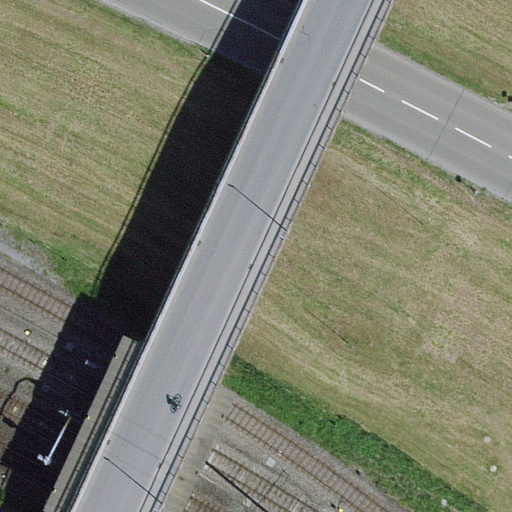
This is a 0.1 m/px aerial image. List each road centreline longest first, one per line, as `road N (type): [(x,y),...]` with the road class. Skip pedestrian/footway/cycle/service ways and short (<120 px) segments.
road 1 (unclassified): [(339,0),(107,511)]
road 2 (primary): [(198,0),(511,161)]
